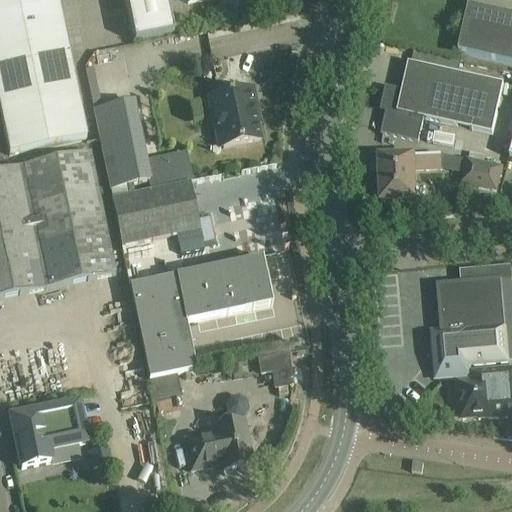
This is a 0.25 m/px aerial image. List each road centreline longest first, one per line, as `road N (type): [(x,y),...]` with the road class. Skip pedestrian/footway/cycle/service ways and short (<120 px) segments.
road 1 (tertiary): [(337,256),(329,119),(355,0)]
road 2 (tertiary): [(342,434),(337,256)]
road 3 (unclassified): [(337,256),(511,238)]
road 4 (unclassified): [(362,438),(511,462)]
